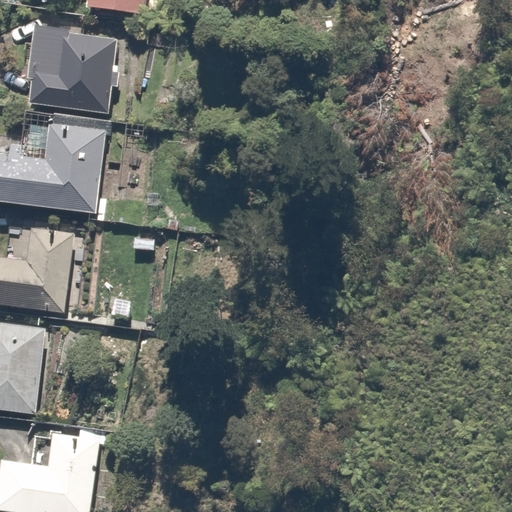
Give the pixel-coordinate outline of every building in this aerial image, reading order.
[(148,0),(90,0),(89,8),(147,14),(148,0)] [(78,37),(79,28),(39,24),(34,81),(37,82),(35,106),(115,113),(121,40),(78,37)] [(106,129),(27,122),(24,147),(0,144),(0,202),(98,211),(106,129)] [(26,264),(9,261),(0,260),(0,306),(66,315),(76,238),(30,232),(26,264)] [(0,411),(37,415),(47,328),(0,322),(0,411)] [(91,511),(102,425),(85,422),(83,434),(55,430),(51,465),(6,459),(0,511),(91,511)]
